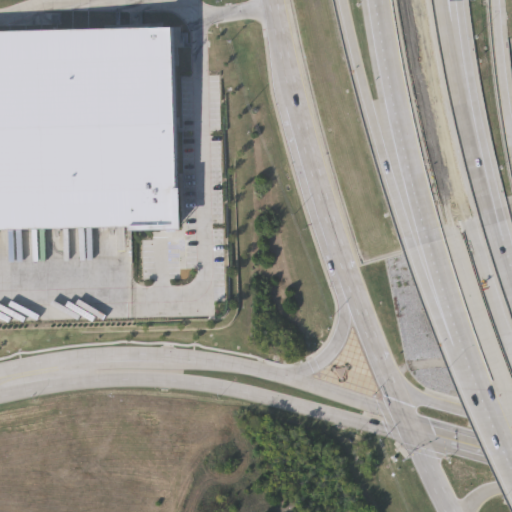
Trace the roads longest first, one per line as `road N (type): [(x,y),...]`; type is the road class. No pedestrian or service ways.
road 1 (secondary): [(273,0),(348,283),(449,511)]
road 2 (tertiary): [(72,373),(181,383),(369,427),(408,428)]
road 3 (motorway): [(345,0),(422,248)]
road 4 (tertiary): [(408,428),(370,407),(264,375),(164,363)]
road 5 (motorway): [(383,0),(398,96),(440,242)]
road 6 (motorway): [(503,226),(457,51)]
road 7 (secondary): [(348,283),(341,340),(327,356),(311,368),(264,375)]
road 8 (secondary): [(387,376),(436,407),(511,428)]
road 9 (motorway): [(511,130),(494,0)]
road 10 (motorway): [(422,248),(477,363)]
road 11 (motorway): [(440,242),(477,363)]
